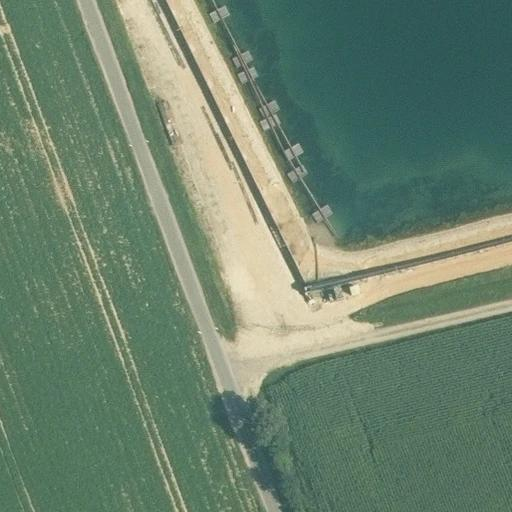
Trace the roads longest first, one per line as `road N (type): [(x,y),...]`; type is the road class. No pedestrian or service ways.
road 1 (track): [(88,0),(274,511)]
road 2 (track): [(511,317),(227,384)]
